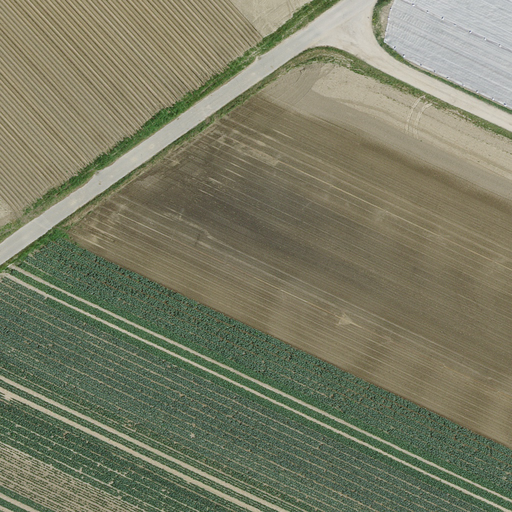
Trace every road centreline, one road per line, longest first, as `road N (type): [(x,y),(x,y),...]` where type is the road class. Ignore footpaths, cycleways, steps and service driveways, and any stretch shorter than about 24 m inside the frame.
road 1 (track): [(0,256),(360,0)]
road 2 (track): [(330,21),(374,57),(511,122)]
